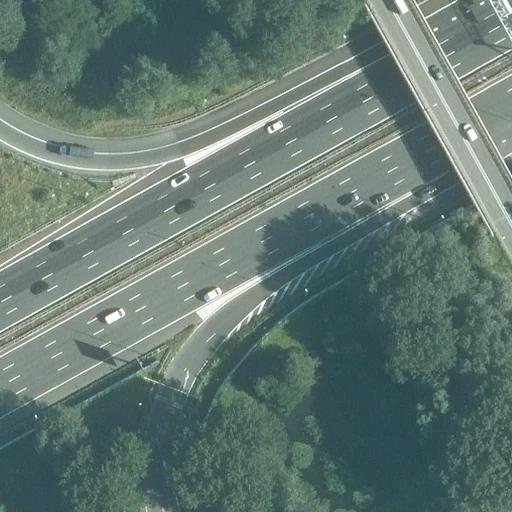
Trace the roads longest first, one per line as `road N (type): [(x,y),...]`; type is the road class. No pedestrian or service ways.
road 1 (motorway): [(0,387),(446,141)]
road 2 (motorway): [(434,64),(0,303)]
road 3 (motorway): [(161,511),(160,438),(198,349),(446,141)]
road 4 (motorway): [(434,64),(117,165),(61,159),(0,131)]
road 5 (primary): [(511,226),(386,0)]
